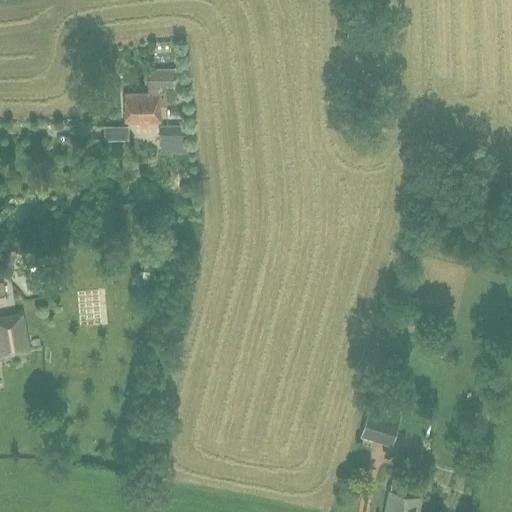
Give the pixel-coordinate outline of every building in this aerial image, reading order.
[(151,93),(125,93),(125,121),(160,121),(160,106),(166,106),(166,85),(173,85),(173,69),(150,69),(150,85),(151,85),(151,93)] [(161,153),(186,153),(185,125),(160,126),(161,153)] [(52,296),(50,289),(48,279),(32,282),(34,300),(52,296)] [(0,349),(1,355),(28,350),(22,313),(0,317),(0,349)] [(361,437),(391,447),(400,417),(370,407),(361,437)] [(417,511),(420,496),(422,483),(393,477),(391,490),(390,490),(385,511),(417,511)]
